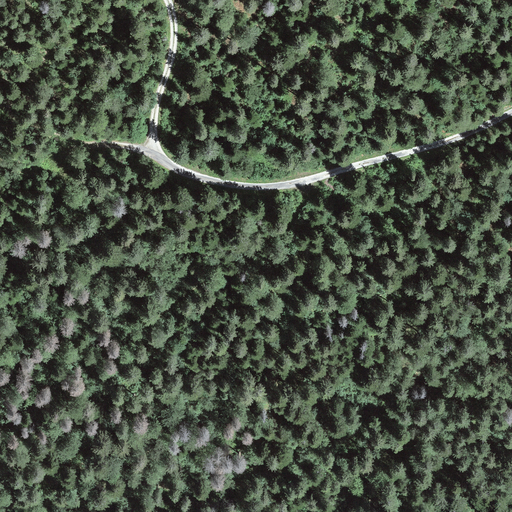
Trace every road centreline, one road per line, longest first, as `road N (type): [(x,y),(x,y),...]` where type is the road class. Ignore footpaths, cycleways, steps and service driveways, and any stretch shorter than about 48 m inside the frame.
road 1 (track): [(511,111),(444,142),(278,185),(215,181),(152,153)]
road 2 (track): [(152,153),(173,37),(168,0)]
